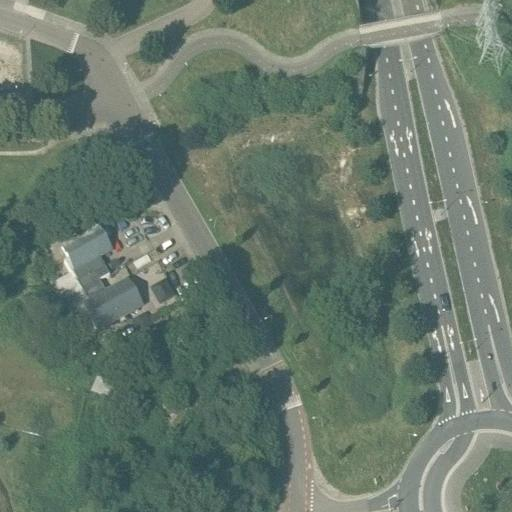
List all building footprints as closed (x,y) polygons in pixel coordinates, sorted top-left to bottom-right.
[(115,189),(121,185),(133,151),(118,145),(105,179),(108,186),(115,189)] [(99,283),(94,273),(78,283),(84,292),(99,283)] [(171,280),(153,287),(161,306),(179,299),(171,280)] [(99,283),(84,292),(89,301),(105,292),(99,283)] [(137,333),(151,326),(146,316),(132,324),(137,333)]
